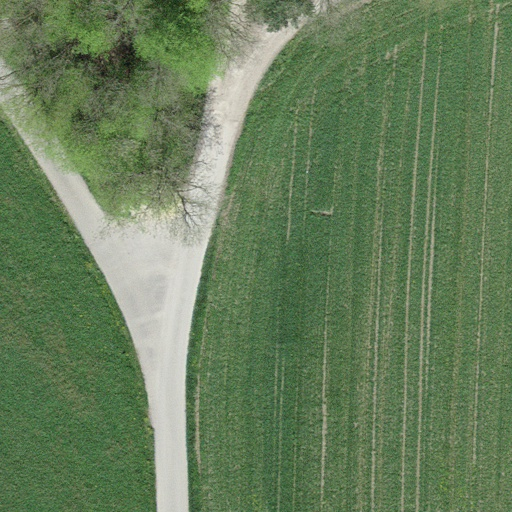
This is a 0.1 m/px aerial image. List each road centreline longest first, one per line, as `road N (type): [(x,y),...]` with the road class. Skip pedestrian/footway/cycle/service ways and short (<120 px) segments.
road 1 (track): [(225,89),(163,386),(96,232),(0,85)]
road 2 (track): [(225,89),(294,13),(322,0)]
road 3 (residential): [(163,386),(166,511)]
